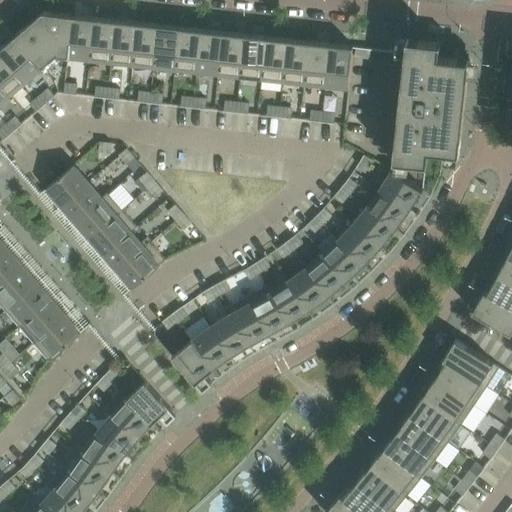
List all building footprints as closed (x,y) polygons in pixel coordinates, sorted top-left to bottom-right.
[(68,56),(73,15),(43,11),(16,35),(43,66),(44,65),(58,53),(60,55),(68,56)] [(90,58),(94,17),(73,15),(68,56),(90,58)] [(111,61),(116,19),(94,17),(90,58),(111,61)] [(133,63),(137,22),(116,19),(111,61),(133,63)] [(154,65),(159,24),(137,22),(133,63),(154,65)] [(176,68),(180,27),(159,24),(154,65),(176,68)] [(197,70),(202,29),(180,27),(176,68),(197,70)] [(219,73),(223,31),(202,29),(197,70),(219,73)] [(240,75),(245,34),(223,31),(219,73),(240,75)] [(262,77),(266,36),(245,34),(240,75),(262,77)] [(43,66),(16,35),(0,48),(0,49),(27,80),(43,66)] [(283,80),(288,39),(266,36),(262,77),(283,80)] [(470,59),(440,55),(441,42),(407,38),(406,52),(402,82),(402,87),(400,110),(399,110),(394,159),(428,163),(429,148),(460,152),(470,59)] [(304,82),(309,41),(288,39),(283,80),(304,82)] [(326,85),(331,43),(309,41),(304,82),(326,85)] [(349,87),(352,57),(353,46),(331,43),(326,85),(349,87)] [(371,58),(372,48),(353,46),(352,57),(371,58)] [(27,80),(0,49),(0,82),(10,95),(27,80)] [(0,103),(10,95),(0,82),(0,103)] [(76,94),(77,84),(65,83),(64,93),(76,94)] [(107,98),(108,88),(96,86),(95,96),(107,98)] [(46,103),(55,95),(49,88),(40,95),(46,103)] [(119,99),(120,89),(108,88),(107,98),(119,99)] [(150,102),(151,92),(139,91),(138,101),(150,102)] [(162,104),(163,94),(151,92),(150,102),(162,104)] [(37,111),(46,103),(40,95),(30,103),(37,111)] [(193,107),(194,97),(182,96),(181,106),(193,107)] [(205,108),(206,98),(194,97),(193,107),(205,108)] [(236,112),(237,102),(225,101),(224,111),(236,112)] [(248,113),(249,103),(237,102),(236,112),(248,113)] [(279,117),(280,107),(268,105),(267,115),(279,117)] [(291,118),(292,108),(280,107),(279,117),(291,118)] [(322,121),(323,111),(311,110),(310,120),(322,121)] [(334,123),(335,113),(323,111),(322,121),(334,123)] [(22,124),(22,123),(16,116),(7,124),(14,131),(22,124)] [(0,134),(4,139),(14,131),(7,124),(0,129),(0,134)] [(111,155),(112,143),(112,142),(100,141),(99,153),(111,155)] [(135,157),(127,148),(120,154),(128,163),(135,157)] [(367,170),(373,160),(364,155),(358,165),(367,170)] [(62,204),(89,181),(74,164),(47,187),(62,204)] [(410,209),(423,188),(393,170),(381,189),(410,209)] [(156,180),(148,171),(140,178),(148,187),(156,180)] [(350,193),(358,184),(350,177),(343,187),(350,193)] [(163,189),(156,180),(148,187),(156,196),(163,189)] [(76,221),(103,197),(102,197),(89,181),(62,204),(76,221)] [(342,202),(350,193),(343,187),(335,196),(342,202)] [(410,209),(381,189),(380,189),(368,206),(396,228),(409,211),(410,209)] [(90,237),(123,209),(108,192),(102,197),(103,197),(76,221),(90,237)] [(184,213),(176,204),(168,210),(176,220),(184,213)] [(396,228),(368,206),(354,223),(381,246),(395,230),(396,228)] [(323,223),(332,215),(325,207),(316,216),(323,223)] [(104,253),(131,230),(132,231),(137,226),(123,209),(90,237),(104,253)] [(192,222),(184,213),(176,220),(184,229),(192,222)] [(315,232),(323,223),(316,216),(308,224),(315,232)] [(381,246),(354,223),(339,238),(365,264),(379,248),(381,246)] [(145,245),(132,231),(131,230),(104,253),(119,270),(146,246),(145,245)] [(303,242),(297,235),(297,234),(287,242),(293,250),(303,242)] [(0,258),(10,249),(0,237),(0,258)] [(365,264),(339,238),(324,253),(347,280),(363,265),(365,264)] [(133,287),(166,259),(150,241),(145,245),(146,246),(119,270),(133,287)] [(293,250),(287,242),(278,249),(284,257),(293,250)] [(0,286),(24,266),(10,249),(0,258),(0,286)] [(347,280),(324,253),(307,267),(329,295),(347,280)] [(511,281),(511,257),(508,255),(498,274),(511,281)] [(270,266),(265,258),(265,257),(255,264),(260,272),(270,266)] [(260,272),(255,264),(245,270),(250,278),(260,272)] [(0,302),(6,310),(38,282),(24,266),(0,286),(0,302)] [(329,295),(307,267),(290,279),(310,309),(329,295)] [(511,306),(511,281),(498,274),(488,292),(485,290),(484,291),(511,306)] [(230,288),(226,280),(225,279),(215,285),(220,294),(230,288)] [(290,279),(272,291),(271,291),(289,322),(308,310),(310,309),(290,279)] [(26,322),(53,298),(38,282),(6,310),(21,327),(26,322)] [(220,294),(215,285),(204,291),(209,300),(220,294)] [(289,322),(271,291),(272,291),(268,285),(249,295),(269,333),(289,322)] [(511,333),(511,306),(484,291),(473,311),(511,334),(511,333)] [(269,333),(249,295),(226,307),(230,314),(232,313),(250,343),(267,334),(269,333)] [(40,338),(67,315),(53,298),(26,322),(39,337),(40,338)] [(188,315),(182,307),(172,314),(178,322),(188,315)] [(232,313),(230,314),(211,325),(232,355),(248,344),(250,343),(232,313)] [(178,322),(172,314),(163,321),(169,329),(178,322)] [(49,360),(81,332),(67,315),(40,338),(39,337),(34,342),(49,360)] [(232,355),(211,325),(193,339),(214,367),(230,356),(232,355)] [(495,361),(457,337),(445,356),(483,381),(495,361)] [(214,367),(193,339),(173,355),(203,390),(212,383),(205,375),(213,368),(214,367)] [(11,363),(3,353),(0,355),(0,365),(4,369),(11,363)] [(483,381),(445,356),(444,357),(448,360),(436,377),(470,400),(483,381)] [(19,372),(11,363),(4,369),(11,378),(19,372)] [(113,382),(121,373),(114,366),(105,375),(113,382)] [(104,391),(113,382),(105,375),(97,384),(104,391)] [(470,400),(436,377),(424,394),(458,418),(470,400)] [(177,414),(146,380),(128,397),(153,422),(161,415),(168,422),(177,414)] [(21,399),(13,389),(5,396),(13,405),(21,399)] [(458,418),(424,394),(412,412),(445,436),(458,418)] [(153,422),(128,397),(127,398),(112,414),(139,438),(153,422)] [(78,420),(86,411),(78,404),(70,413),(78,420)] [(445,436),(412,412),(399,429),(431,454),(445,436)] [(70,429),(78,420),(70,413),(62,422),(70,429)] [(139,438),(112,414),(97,433),(96,434),(125,454),(139,438)] [(399,429),(385,447),(417,472),(431,454),(399,429)] [(505,439),(505,438),(497,433),(490,442),(499,448),(505,439)] [(125,454),(96,434),(83,452),(112,472),(125,454)] [(49,454),(57,444),(49,438),(41,447),(49,454)] [(499,448),(490,442),(483,452),(491,458),(499,448)] [(417,472),(385,447),(371,464),(403,490),(417,472)] [(112,472),(83,452),(70,470),(99,491),(112,472)] [(36,469),(44,460),(37,453),(28,462),(36,469)] [(28,478),(36,469),(28,462),(20,471),(28,478)] [(403,490),(371,464),(358,481),(389,507),(403,490)] [(99,491),(70,470),(57,486),(84,509),(99,491)] [(478,476),(477,475),(470,470),(463,479),(471,485),(478,476)] [(0,487),(7,495),(16,487),(9,479),(0,487)] [(471,485),(463,479),(455,489),(463,495),(471,485)] [(384,511),(389,507),(358,481),(344,496),(341,494),(360,511),(384,511)] [(81,511),(84,509),(57,486),(42,502),(52,511),(81,511)] [(360,511),(341,494),(326,511),(360,511)] [(52,511),(42,502),(32,511),(52,511)]
